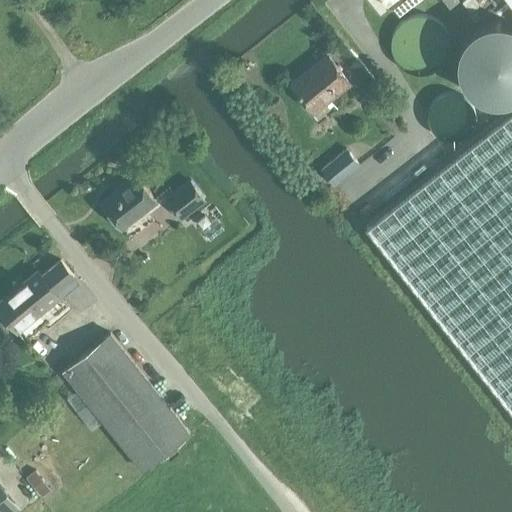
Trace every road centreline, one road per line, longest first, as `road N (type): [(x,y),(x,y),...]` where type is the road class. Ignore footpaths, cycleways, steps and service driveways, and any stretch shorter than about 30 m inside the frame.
road 1 (unclassified): [(278,511),(4,159)]
road 2 (tertiary): [(4,159),(207,0)]
